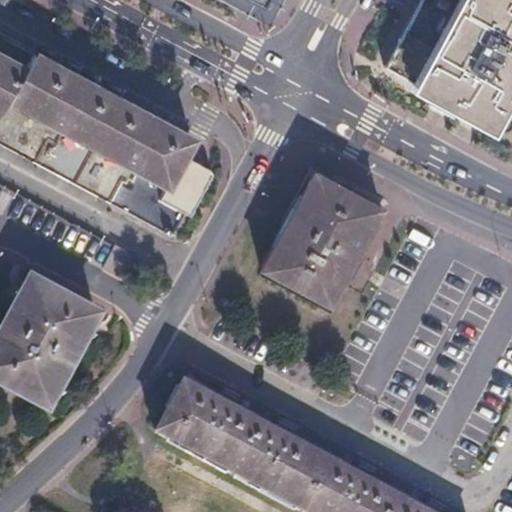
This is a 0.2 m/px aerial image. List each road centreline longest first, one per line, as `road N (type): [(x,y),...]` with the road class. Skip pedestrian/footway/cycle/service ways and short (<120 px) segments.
road 1 (residential): [(165,322),(469,495)]
road 2 (unknown): [(511,264),(461,235),(447,237),(341,422)]
road 3 (secondary): [(279,113),(511,227)]
road 4 (residential): [(0,502),(56,453),(165,322)]
road 5 (secondary): [(511,184),(294,71)]
road 6 (residential): [(165,322),(279,113)]
road 7 (secondary): [(74,0),(279,113)]
road 8 (residential): [(0,232),(165,322)]
road 9 (unknown): [(424,470),(511,308)]
road 10 (secondary): [(294,71),(161,0)]
